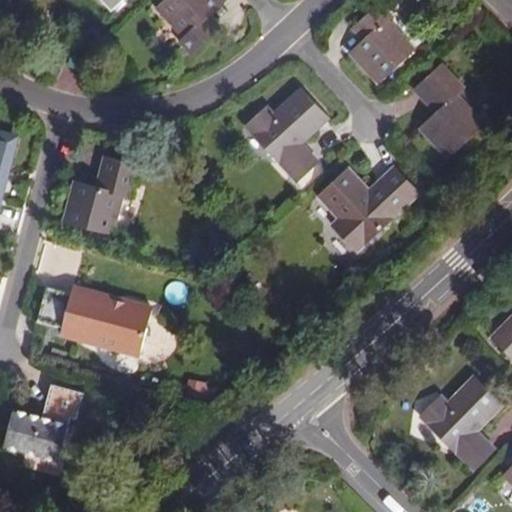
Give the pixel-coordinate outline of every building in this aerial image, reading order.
[(162,0),(158,4),(186,33),(181,39),(191,49),(213,29),(203,18),(221,0),(162,0)] [(369,34),(353,50),(381,79),(413,48),(386,17),(391,12),(381,1),(359,23),(369,34)] [(90,51),(74,46),(69,61),(85,66),(90,51)] [(417,85),(436,107),(421,121),(450,152),(484,120),(456,89),(464,82),(443,60),(417,85)] [(269,103),(248,123),(300,178),(321,158),(305,140),(331,115),(303,85),(277,110),(269,103)] [(0,192),(15,136),(0,131),(0,192)] [(142,163),(106,154),(98,182),(77,177),(66,217),(114,230),(127,189),(134,191),(142,163)] [(352,164),(322,192),(347,219),(340,226),(359,247),(421,189),(401,167),(377,190),(352,164)] [(77,284),(75,289),(125,304),(127,297),(77,284)] [(125,304),(75,289),(74,292),(50,285),(41,320),(64,327),(63,332),(140,354),(153,305),(127,297),(125,304)] [(511,311),(490,332),(511,354),(511,311)] [(446,400),(440,394),(419,415),(473,468),(493,447),(476,430),(503,403),(473,375),(446,400)] [(84,390),(52,381),(42,415),(16,408),(6,442),(58,457),(71,414),(77,416),(84,390)]
